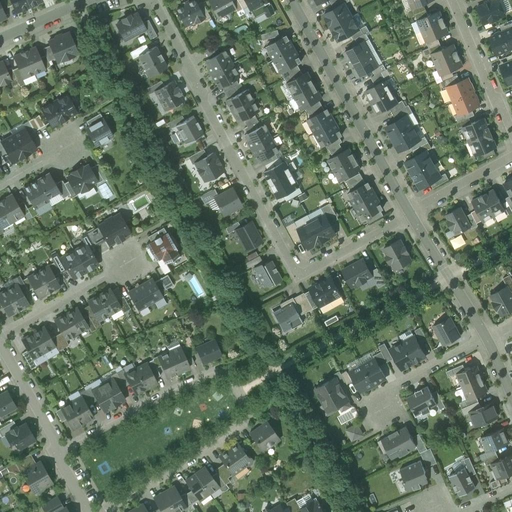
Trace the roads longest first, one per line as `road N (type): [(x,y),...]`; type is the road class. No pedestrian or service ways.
road 1 (residential): [(153,0),(297,274),(415,213)]
road 2 (residential): [(103,511),(244,420),(234,384),(211,373),(61,452)]
road 3 (residential): [(289,0),(415,213)]
road 4 (residential): [(124,245),(131,260),(0,336)]
road 5 (residential): [(382,430),(368,400),(489,342)]
road 6 (residential): [(415,213),(489,342)]
road 7 (residential): [(511,131),(455,0)]
road 8 (residential): [(61,452),(0,343)]
